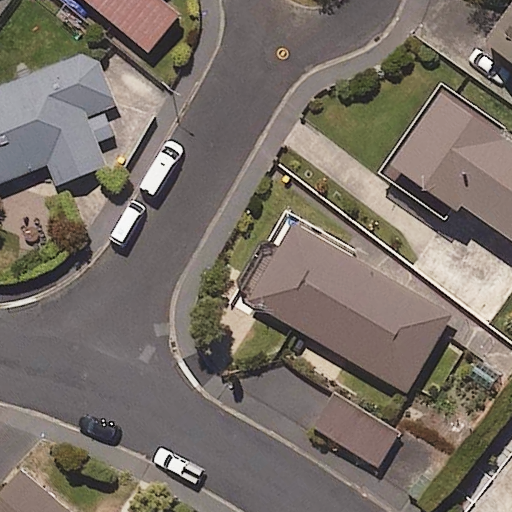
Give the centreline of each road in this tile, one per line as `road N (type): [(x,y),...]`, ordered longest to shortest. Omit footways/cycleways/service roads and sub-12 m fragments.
road 1 (residential): [(276,34),(96,379)]
road 2 (residential): [(96,379),(201,426),(331,511)]
road 3 (residential): [(380,0),(345,36),(322,43),(276,34)]
